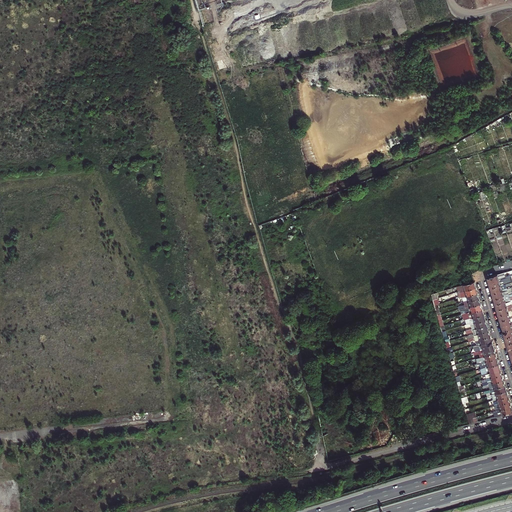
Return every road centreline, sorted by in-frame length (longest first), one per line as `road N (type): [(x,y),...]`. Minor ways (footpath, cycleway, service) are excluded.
road 1 (track): [(193,0),(279,309),(301,358),(323,468)]
road 2 (residential): [(323,468),(511,419)]
road 3 (motorway): [(511,458),(328,511)]
road 4 (residential): [(511,264),(478,274),(511,384)]
road 5 (motorway): [(392,511),(511,478)]
